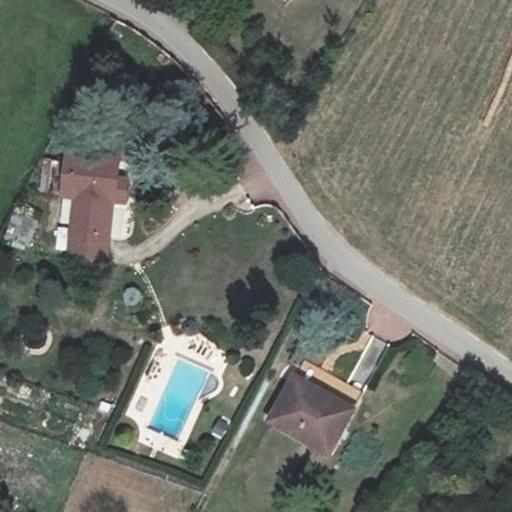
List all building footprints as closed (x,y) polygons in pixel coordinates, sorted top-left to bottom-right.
[(118,182),(121,162),(72,155),(67,196),(79,197),(74,236),(109,242),(115,203),(128,204),(131,184),(118,182)] [(16,212),(6,235),(30,245),(39,221),(16,212)] [(74,236),(71,259),(106,264),(109,242),(74,236)] [(369,337),(349,382),(367,389),(387,345),(369,337)] [(353,412),(296,379),(271,424),(329,454),(353,412)]
